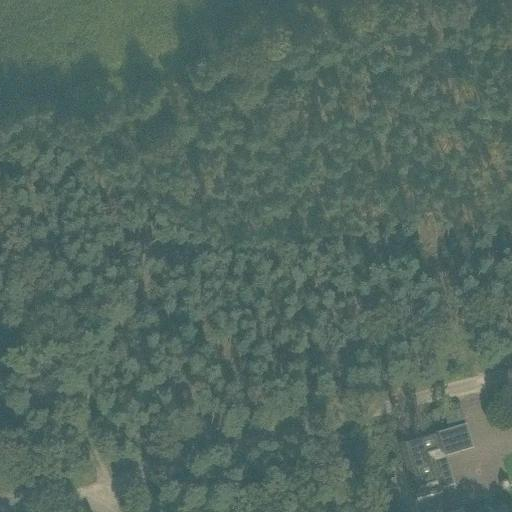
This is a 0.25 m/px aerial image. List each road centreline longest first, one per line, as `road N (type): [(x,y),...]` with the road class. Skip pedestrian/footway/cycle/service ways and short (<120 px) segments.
road 1 (unclassified): [(97,510),(106,495),(144,475),(511,375)]
road 2 (track): [(106,495),(0,265)]
